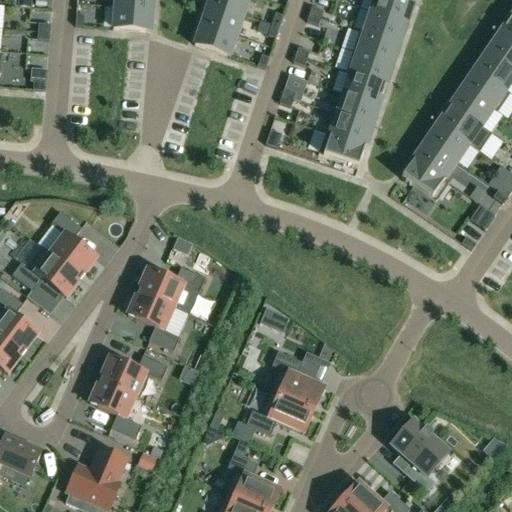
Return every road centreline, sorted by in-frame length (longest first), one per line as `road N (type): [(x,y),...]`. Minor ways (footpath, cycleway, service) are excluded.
road 1 (residential): [(118,273),(51,439),(20,434),(11,407),(95,298)]
road 2 (residential): [(433,292),(330,238),(233,205)]
road 3 (residential): [(233,205),(304,0)]
road 4 (residential): [(49,167),(61,0)]
road 5 (residential): [(322,477),(394,408),(389,367)]
road 6 (residential): [(141,183),(173,47)]
road 7 (residential): [(389,367),(347,391),(322,477)]
